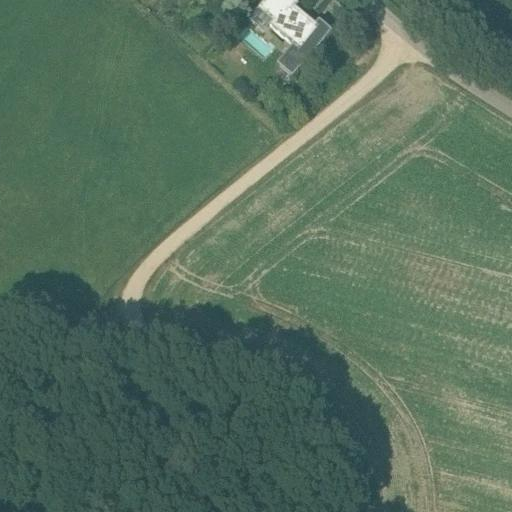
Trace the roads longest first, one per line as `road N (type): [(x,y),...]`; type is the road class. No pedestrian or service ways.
road 1 (track): [(406,40),(125,294),(120,312),(134,354),(265,388),(297,412),(333,452),(334,511)]
road 2 (unclassified): [(511,111),(360,0)]
